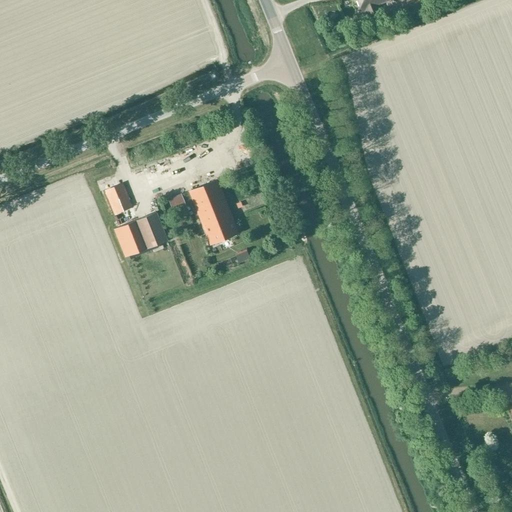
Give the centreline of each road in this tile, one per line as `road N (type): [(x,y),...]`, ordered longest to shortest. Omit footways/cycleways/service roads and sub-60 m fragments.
road 1 (unclassified): [(470,511),(290,60)]
road 2 (unclassified): [(0,179),(290,60)]
